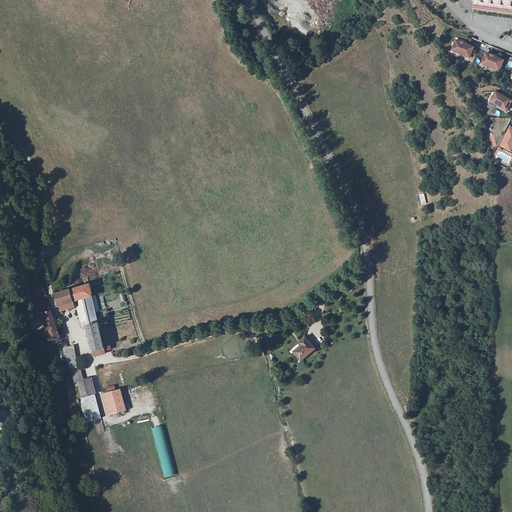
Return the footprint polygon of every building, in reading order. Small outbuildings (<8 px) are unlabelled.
[(511,0),(473,0),(473,9),(511,13),(511,0)] [(460,43),(455,41),(452,49),(458,52),(459,54),(469,58),(473,48),(463,44),(463,45),(461,44),(460,43)] [(486,53),(482,61),(489,64),(490,66),(499,70),(504,60),(494,56),(493,57),(491,56),(491,55),(486,53)] [(511,101),(496,92),(491,100),(497,104),(497,106),(507,111),(511,101)] [(502,148),(510,152),(511,147),(511,145),(511,146),(511,145),(511,130),(509,129),(504,139),(505,141),(502,148)] [(87,327),(99,324),(101,323),(100,317),(97,317),(95,312),(99,311),(96,296),(93,297),(93,296),(90,285),(55,294),(59,306),(67,304),(68,309),(77,306),(81,323),(86,322),(87,327)] [(47,296),(44,297),(40,298),(41,305),(42,316),(46,332),(57,328),(48,304),(50,303),(47,296)] [(87,330),(92,351),(104,349),(110,348),(106,328),(100,329),(99,324),(87,327),(84,327),(85,330),(87,330)] [(57,328),(46,332),(49,342),(60,338),(57,328)] [(301,346),(294,352),(301,361),(315,349),(306,337),(301,341),(304,344),(301,346)] [(62,344),(63,349),(64,349),(65,355),(66,354),(69,370),(78,368),(74,347),(67,349),(66,343),(62,344)] [(81,371),(72,373),(75,383),(83,381),(81,371)] [(90,380),(77,383),(81,398),(94,395),(90,380)] [(122,389),(107,393),(113,415),(128,411),(122,389)] [(95,396),(84,399),(86,407),(96,404),(95,396)] [(166,425),(152,428),(165,477),(178,473),(166,425)]
